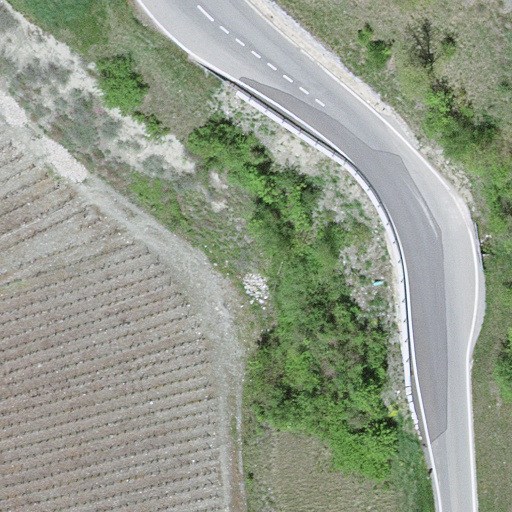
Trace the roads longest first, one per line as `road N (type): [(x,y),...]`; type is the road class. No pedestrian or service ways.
road 1 (tertiary): [(185,0),(216,35),(363,135),(419,188),(444,238),(460,511)]
road 2 (track): [(0,114),(180,259),(219,340),(229,511)]
